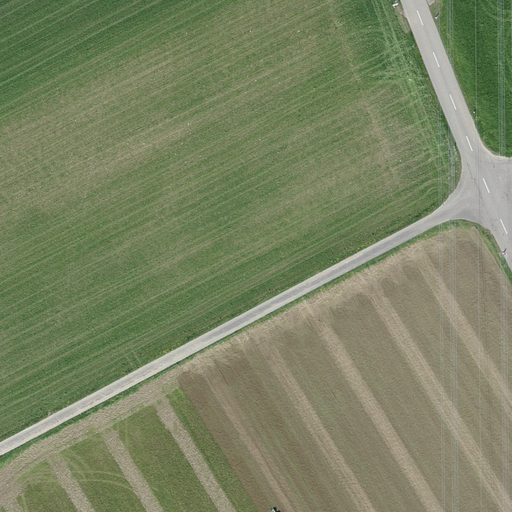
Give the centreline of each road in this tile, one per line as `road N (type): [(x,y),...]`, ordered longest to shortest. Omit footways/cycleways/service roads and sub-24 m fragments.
road 1 (track): [(0,450),(486,192)]
road 2 (tertiary): [(411,0),(511,245)]
